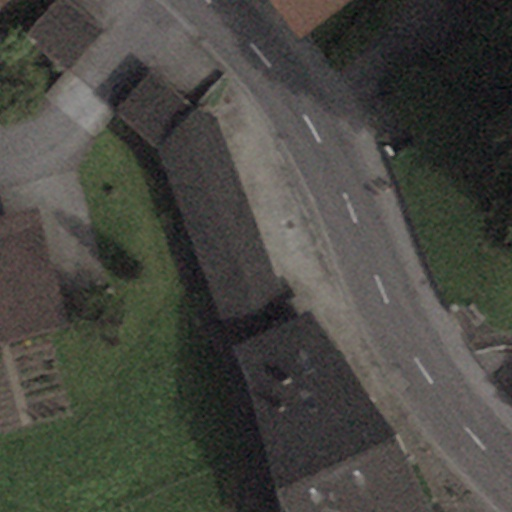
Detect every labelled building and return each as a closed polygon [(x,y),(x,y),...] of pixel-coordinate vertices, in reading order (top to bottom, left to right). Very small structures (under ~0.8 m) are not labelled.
[(69,0),(54,0),(43,13),(83,48),(101,28),(69,0)] [(43,13),(25,33),(65,69),(83,48),(43,13)] [(383,97),(417,140),(461,106),(428,63),(383,97)] [(135,90),(175,126),(193,106),(153,70),(135,90)] [(175,126),(135,90),(116,111),(156,146),(175,126)] [(0,321),(44,309),(22,228),(0,234),(0,321)] [(288,308),(243,326),(279,417),(275,418),(287,448),(284,449),(296,496),(303,511),(405,511),(419,506),(400,463),(395,465),(384,444),(372,446),(350,387),(347,389),(331,356),(322,360),(305,322),(296,326),(288,308)]
